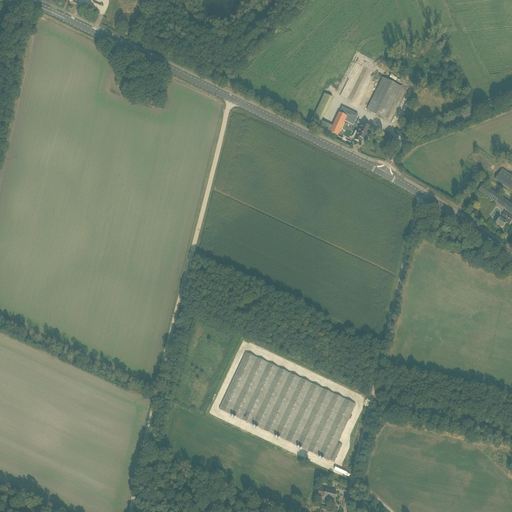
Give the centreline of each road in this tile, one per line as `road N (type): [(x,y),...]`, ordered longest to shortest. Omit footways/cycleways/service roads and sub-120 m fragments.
road 1 (track): [(130,511),(234,94)]
road 2 (secondary): [(382,173),(23,0)]
road 3 (unclassified): [(393,511),(351,474),(421,195)]
road 4 (track): [(0,165),(32,3)]
road 5 (unclassified): [(382,173),(411,138),(511,99)]
